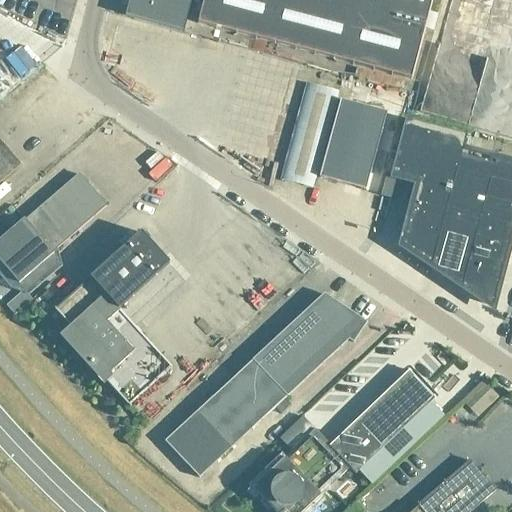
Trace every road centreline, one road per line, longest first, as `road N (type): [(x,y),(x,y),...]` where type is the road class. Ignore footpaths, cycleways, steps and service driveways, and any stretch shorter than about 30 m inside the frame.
road 1 (unclassified): [(511,372),(75,72),(93,0)]
road 2 (secondary): [(85,511),(0,425)]
